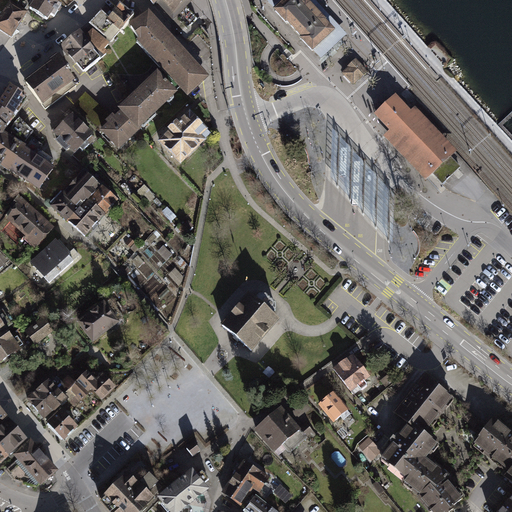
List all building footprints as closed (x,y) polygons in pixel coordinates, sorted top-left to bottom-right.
[(39,0),(31,13),(50,25),(55,16),(58,18),(61,14),(69,0),(39,0)] [(177,21),(180,19),(187,26),(196,18),(187,8),(195,0),(194,0),(146,0),(158,12),(164,7),(177,21)] [(301,40),(312,51),(333,32),(324,22),(305,1),(305,2),(303,0),(287,0),(275,11),(286,23),(287,22),(302,39),(301,40)] [(12,5),(0,24),(0,33),(14,43),(30,17),(27,14),(12,5)] [(111,43),(121,33),(123,35),(136,20),(119,6),(109,19),(101,12),(90,24),(111,43)] [(209,80),(150,14),(131,28),(139,41),(136,43),(187,99),(209,80)] [(107,52),(112,47),(90,25),(85,30),(81,34),(106,61),(111,56),(107,52)] [(86,78),(104,64),(81,35),(63,49),(86,78)] [(69,70),(60,59),(26,84),(45,110),(76,86),(66,72),(69,70)] [(367,73),(356,61),(348,67),(349,68),(343,74),(353,84),(359,78),(360,79),(367,73)] [(143,137),(181,100),(160,79),(122,116),(143,137)] [(122,157),(143,137),(122,116),(117,121),(88,92),(73,107),(122,157)] [(2,113),(17,123),(31,103),(16,93),(2,113)] [(410,114),(396,99),(378,116),(386,125),(393,132),(433,174),(443,185),(461,168),(453,159),(410,114)] [(2,113),(0,111),(0,146),(17,123),(2,113)] [(75,115),(56,134),(78,157),(98,138),(75,115)] [(215,141),(192,115),(159,145),(183,171),(215,141)] [(393,245),(394,196),(332,129),(330,178),(393,245)] [(32,155),(10,140),(0,153),(0,169),(15,179),(32,155)] [(36,195),(62,157),(40,142),(14,180),(36,195)] [(122,206),(86,174),(53,211),(89,243),(122,206)] [(41,252),(58,232),(22,202),(6,221),(41,252)] [(66,236),(32,264),(51,287),(85,260),(66,236)] [(283,323),(272,313),(273,312),(274,309),(274,306),(273,303),(271,300),(269,299),(265,298),(262,299),(259,302),(249,292),(220,325),(253,355),(283,323)] [(124,328),(104,305),(78,327),(98,350),(124,328)] [(45,319),(26,333),(38,350),(57,336),(45,319)] [(0,369),(23,351),(7,332),(0,337),(0,369)] [(337,372),(358,399),(388,376),(367,349),(337,372)] [(101,399),(114,387),(103,376),(96,383),(86,373),(79,381),(81,384),(89,391),(91,389),(101,399)] [(396,414),(409,424),(423,435),(451,399),(425,378),(396,414)] [(74,406),(82,400),(76,394),(80,390),(77,387),(69,379),(63,385),(68,390),(64,395),(74,406)] [(45,403),(57,392),(49,382),(36,393),(45,403)] [(76,394),(82,400),(90,392),(89,391),(81,384),(77,387),(80,390),(76,394)] [(68,390),(63,385),(59,390),(64,395),(68,390)] [(64,404),(66,402),(57,392),(45,403),(52,411),(63,402),(64,404)] [(44,418),(52,411),(45,403),(36,393),(28,400),(44,418)] [(352,418),(335,396),(320,408),(336,429),(352,418)] [(0,426),(8,420),(0,409),(0,426)] [(63,440),(76,428),(61,411),(47,423),(63,440)] [(303,438),(284,412),(256,433),(276,459),(303,438)] [(511,470),(511,434),(494,420),(475,444),(511,472),(511,470)] [(0,431),(0,449),(9,460),(29,444),(12,422),(0,431)] [(421,496),(441,472),(425,459),(436,445),(423,435),(409,424),(382,458),(408,479),(407,480),(414,486),(412,489),(421,496)] [(368,439),(359,448),(367,456),(376,448),(368,439)] [(151,442),(142,452),(154,462),(163,453),(151,442)] [(61,478),(33,446),(16,461),(18,464),(2,478),(11,487),(42,494),(61,478)] [(0,467),(9,460),(0,449),(0,467)] [(152,471),(141,460),(99,500),(110,511),(140,511),(157,497),(155,495),(163,487),(158,483),(160,481),(151,472),(152,471)] [(250,511),(272,485),(247,465),(222,496),(242,511),(250,511)] [(441,472),(421,496),(420,498),(431,511),(450,511),(453,509),(452,507),(461,499),(445,479),(447,477),(441,472)] [(162,503),(169,511),(188,511),(191,509),(194,511),(193,511),(210,511),(215,497),(195,475),(162,503)] [(296,498),(282,487),(277,495),(290,506),(296,498)] [(511,511),(511,498),(499,511),(511,511)] [(252,511),(276,511),(262,500),(252,511)]
